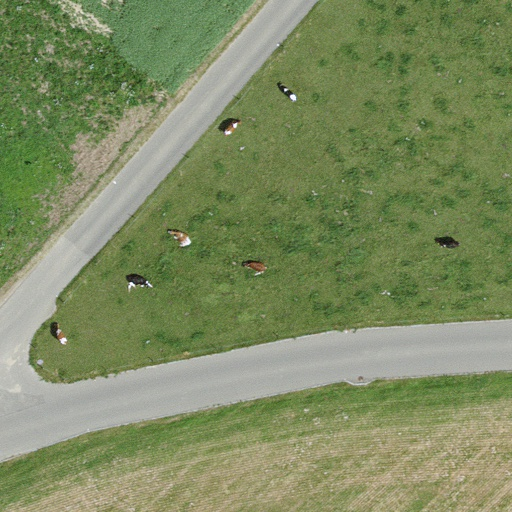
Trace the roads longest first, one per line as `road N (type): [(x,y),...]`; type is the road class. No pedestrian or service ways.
road 1 (unclassified): [(0,421),(252,367),(511,341)]
road 2 (unclassified): [(288,0),(0,332)]
